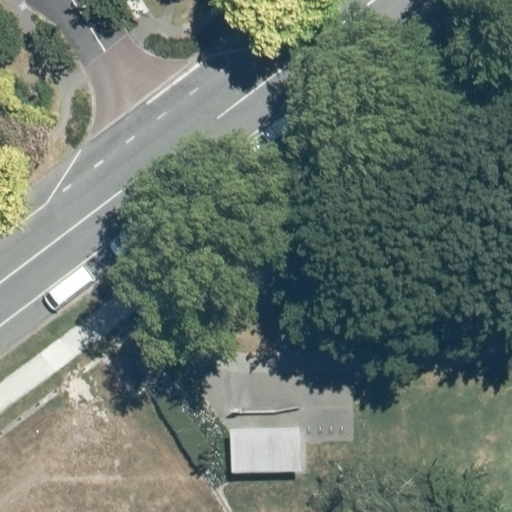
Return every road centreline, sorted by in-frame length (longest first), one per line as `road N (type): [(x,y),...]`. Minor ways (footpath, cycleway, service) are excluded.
road 1 (tertiary): [(383,0),(179,150)]
road 2 (tertiary): [(179,150),(0,286)]
road 3 (residential): [(179,150),(138,105),(74,0)]
